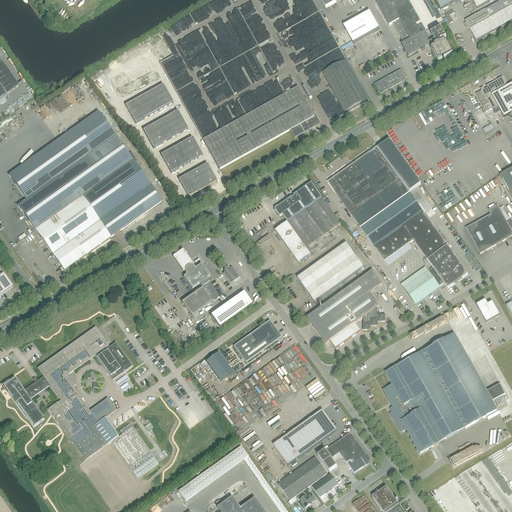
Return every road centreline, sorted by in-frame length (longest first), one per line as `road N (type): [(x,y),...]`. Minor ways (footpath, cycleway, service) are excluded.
road 1 (tertiary): [(210,212),(511,44)]
road 2 (unclassified): [(324,372),(511,268)]
road 3 (unclassified): [(324,372),(210,212)]
road 4 (tertiary): [(43,306),(210,212)]
road 5 (unknown): [(336,389),(462,315)]
road 6 (unknown): [(405,485),(511,411)]
